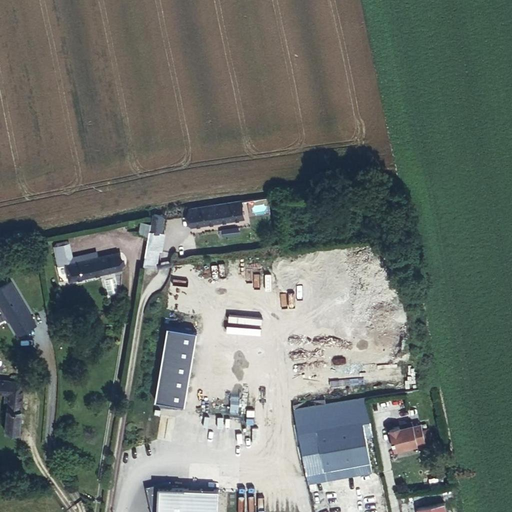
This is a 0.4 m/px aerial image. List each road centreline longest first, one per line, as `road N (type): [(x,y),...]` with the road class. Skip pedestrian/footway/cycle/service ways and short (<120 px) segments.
road 1 (unknown): [(111,511),(153,280)]
road 2 (unknown): [(315,511),(278,317)]
